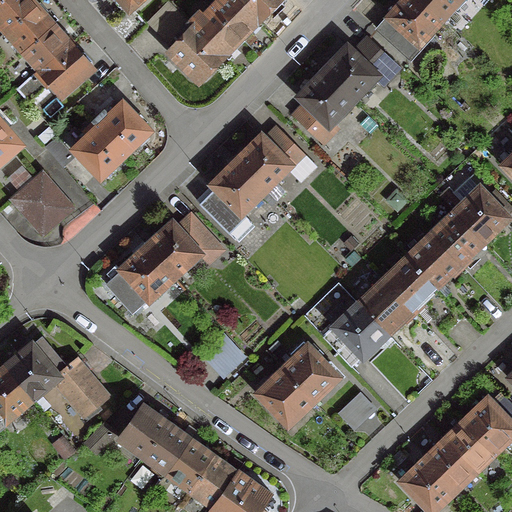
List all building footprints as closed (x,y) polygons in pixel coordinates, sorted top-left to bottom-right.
[(2,0),(0,2),(0,27),(4,32),(37,3),(34,0),(2,0)] [(112,0),(113,0),(115,5),(120,8),(125,8),(127,10),(138,0),(112,0)] [(256,20),(235,0),(219,0),(210,9),(242,41),(251,32),(250,25),(256,20)] [(235,0),(256,20),(266,10),(269,14),(282,0),(235,0)] [(440,19),(418,0),(401,0),(375,29),(406,57),(440,19)] [(456,0),(418,0),(440,19),(456,0)] [(179,40),(168,52),(187,72),(190,78),(196,81),(203,78),(205,71),(221,55),(193,27),(187,22),(166,1),(146,21),(167,42),(174,35),(179,40)] [(45,12),(37,3),(4,32),(21,51),(50,25),(45,19),(45,12)] [(197,11),(187,22),(193,27),(221,55),(224,52),(226,50),(234,50),(241,43),(242,41),(210,9),(203,17),(197,11)] [(64,40),(50,25),(21,51),(38,70),(67,44),(64,40)] [(453,45),(461,52),(467,45),(459,38),(453,45)] [(352,53),(345,47),(321,72),(351,101),(381,70),(388,76),(396,67),(366,39),(352,53)] [(75,54),(67,44),(38,70),(60,95),(89,69),(88,68),(89,67),(89,61),(82,53),(76,53),(75,54)] [(319,124),(322,121),(326,126),(351,101),(321,72),(297,97),(303,103),(291,115),(313,137),(322,127),(319,124)] [(45,87),(32,74),(14,90),(48,127),(66,111),(56,99),(51,104),(40,92),(45,87)] [(107,116),(102,111),(91,122),(122,154),(133,145),(139,146),(146,139),(146,133),(147,131),(120,103),(107,116)] [(81,132),(85,136),(71,149),(98,178),(100,176),(100,177),(106,177),(113,170),(113,165),(112,164),(122,154),(91,122),(81,132)] [(0,159),(18,144),(0,123),(0,159)] [(262,139),(259,136),(234,160),(263,189),(285,168),(299,182),(312,169),(312,165),(274,127),(262,139)] [(72,158),(54,137),(43,147),(61,168),(72,158)] [(511,155),(502,165),(511,175),(511,155)] [(263,189),(234,160),(209,184),(213,188),(197,204),(232,239),(250,222),(240,212),(263,189)] [(69,208),(40,175),(11,200),(40,233),(69,208)] [(439,197),(446,205),(453,212),(481,241),(505,218),(477,188),(462,203),(448,189),(439,197)] [(481,241),(453,212),(429,235),(461,268),(469,260),(465,256),(481,241)] [(175,228),(170,223),(144,246),(172,276),(198,253),(196,251),(209,239),(188,217),(175,228)] [(461,268),(429,235),(405,258),(433,287),(448,273),(452,277),(461,268)] [(172,276),(144,246),(106,282),(133,311),(146,299),(147,300),(172,276)] [(433,287),(405,258),(381,280),(413,314),(414,314),(423,306),(418,301),(433,287)] [(413,314),(381,280),(357,303),(385,332),(400,318),(404,322),(413,314)] [(385,332),(357,303),(321,338),(345,363),(357,351),(361,356),(385,332)] [(221,378),(242,358),(221,335),(200,356),(221,378)] [(17,355),(3,367),(30,398),(51,381),(82,417),(107,397),(75,359),(65,367),(40,337),(30,345),(29,345),(26,342),(15,352),(17,355)] [(288,354),(292,358),(281,369),(310,401),(335,377),(301,342),(288,354)] [(0,423),(30,398),(3,367),(0,369),(0,423)] [(253,388),(256,392),(256,393),(286,424),(310,401),(281,369),(269,381),(265,377),(253,388)] [(358,393),(337,414),(352,430),(374,410),(358,393)] [(511,426),(485,399),(461,422),(490,453),(511,432),(511,426)] [(165,423),(141,406),(117,438),(141,456),(165,423)] [(490,453),(461,422),(443,440),(472,471),(490,453)] [(113,434),(103,423),(83,443),(94,453),(113,434)] [(188,440),(165,423),(141,456),(165,472),(188,440)] [(211,456),(188,440),(165,472),(188,489),(211,456)] [(472,471),(443,440),(424,457),(454,488),(472,471)] [(234,472),(211,456),(188,489),(210,505),(211,506),(234,473),(234,472)] [(454,488),(424,457),(400,480),(430,511),(454,488)] [(234,472),(234,473),(211,506),(210,505),(206,511),(207,511),(206,511),(258,511),(260,510),(259,509),(270,494),(236,470),(234,472)]
